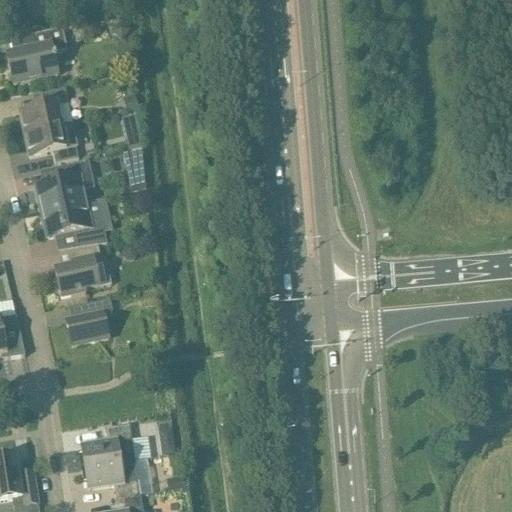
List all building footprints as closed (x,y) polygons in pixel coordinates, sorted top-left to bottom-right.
[(67,52),(62,30),(32,37),(35,50),(7,56),(14,88),(58,77),(55,64),(57,63),(56,59),(54,59),(53,55),(67,52)] [(68,107),(65,92),(40,98),(42,109),(20,114),(25,137),(61,129),(61,130),(74,127),(68,107)] [(78,150),(74,127),(61,130),(61,129),(25,137),(30,160),(53,155),(55,167),(79,162),(76,150),(78,150)] [(36,189),(42,215),(85,205),(82,192),(94,189),(88,163),(60,169),(63,183),(36,189)] [(85,205),(42,215),(48,240),(75,235),(79,252),(98,247),(98,248),(106,246),(100,216),(88,219),(85,205)] [(85,293),(112,287),(106,264),(101,265),(98,248),(98,247),(79,252),(69,253),(73,269),(55,273),(62,302),(85,297),(85,293)] [(113,313),(110,302),(87,307),(90,319),(67,324),(72,350),(109,341),(103,316),(113,313)] [(0,321),(0,358),(6,357),(7,362),(25,359),(16,319),(0,321)] [(82,451),(85,472),(121,466),(136,464),(130,428),(105,432),(107,447),(82,451)] [(20,485),(17,462),(0,464),(0,504),(13,503),(14,511),(38,507),(34,482),(20,485)] [(141,500),(136,464),(121,466),(85,472),(89,493),(115,489),(117,503),(141,500)] [(143,511),(141,500),(117,503),(118,511),(143,511)]
